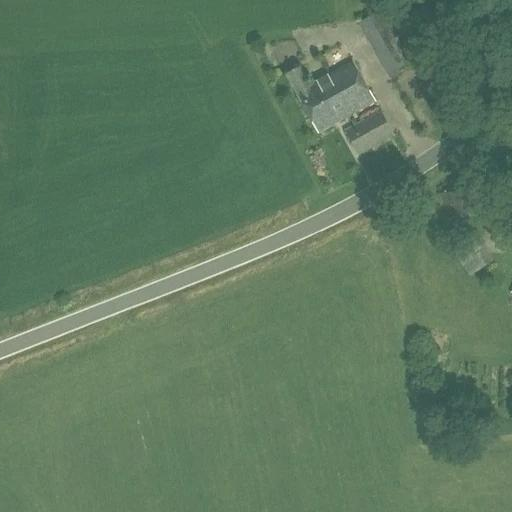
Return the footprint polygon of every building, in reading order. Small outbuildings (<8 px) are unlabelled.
[(414,63),(384,10),(359,22),(390,78),(414,63)] [(319,133),(375,101),(353,61),(310,85),(300,68),(287,75),(297,92),(296,93),(319,133)] [(346,130),(360,154),(396,134),(382,110),(346,130)] [(440,195),(460,221),(485,200),(465,175),(440,195)] [(494,260),(474,231),(451,245),(470,275),(494,260)]
